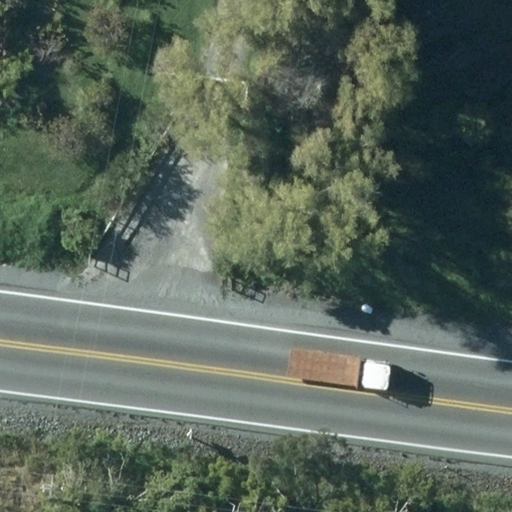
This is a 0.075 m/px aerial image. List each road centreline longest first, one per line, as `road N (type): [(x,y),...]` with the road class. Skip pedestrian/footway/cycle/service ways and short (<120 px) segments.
road 1 (secondary): [(511,412),(0,343)]
road 2 (unknown): [(67,352),(138,0)]
